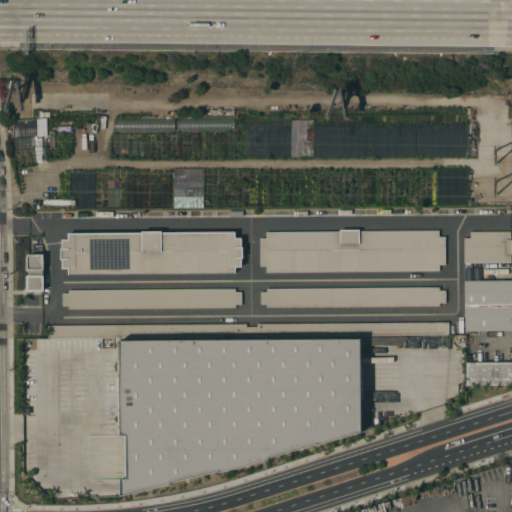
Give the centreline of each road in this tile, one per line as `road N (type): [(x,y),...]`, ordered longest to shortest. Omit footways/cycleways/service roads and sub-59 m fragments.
road 1 (secondary): [(511,409),(178,511)]
road 2 (motorway): [(6,12),(316,17)]
road 3 (motorway): [(19,34),(316,17)]
road 4 (motorway): [(316,17),(503,18)]
road 5 (secondary): [(282,511),(416,467)]
